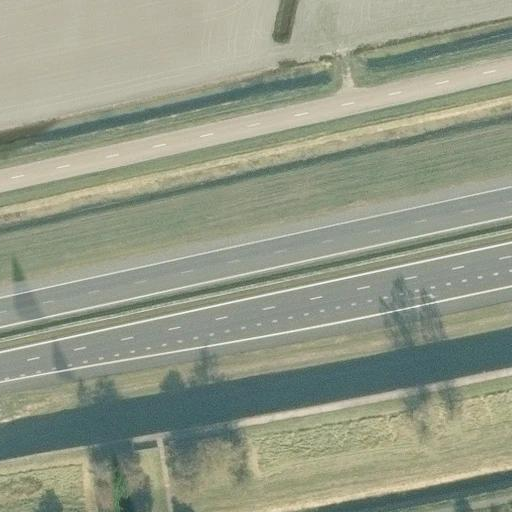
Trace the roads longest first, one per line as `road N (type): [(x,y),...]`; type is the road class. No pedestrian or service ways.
road 1 (secondary): [(0,181),(511,67)]
road 2 (motorway): [(511,202),(0,312)]
road 3 (motorway): [(0,367),(511,259)]
